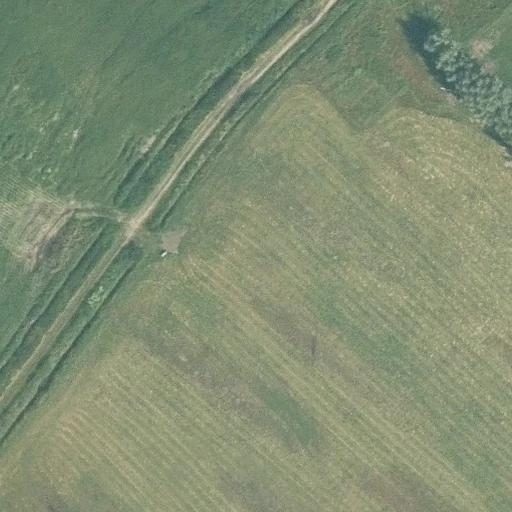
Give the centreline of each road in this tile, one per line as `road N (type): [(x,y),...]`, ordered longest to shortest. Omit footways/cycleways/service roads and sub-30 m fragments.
road 1 (track): [(0,402),(186,149),(322,0)]
road 2 (residential): [(511,451),(358,264)]
road 3 (residential): [(365,0),(398,26),(500,151)]
road 4 (residential): [(358,264),(500,151)]
